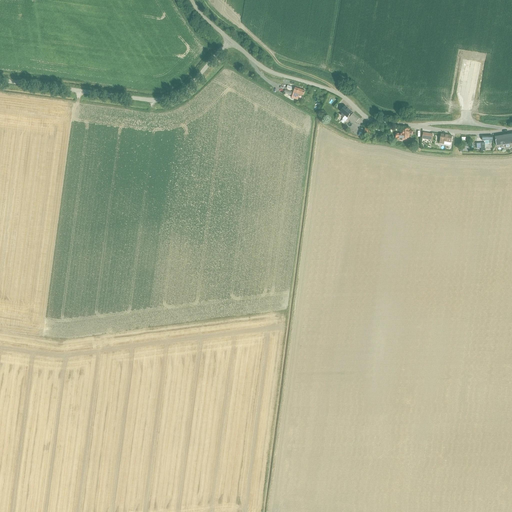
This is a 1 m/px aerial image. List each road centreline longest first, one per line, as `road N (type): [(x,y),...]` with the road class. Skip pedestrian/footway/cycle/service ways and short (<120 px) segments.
road 1 (unclassified): [(228,41),(270,70),(329,89),(382,122),(511,129)]
road 2 (unclassified): [(228,41),(190,84),(161,98),(0,79)]
